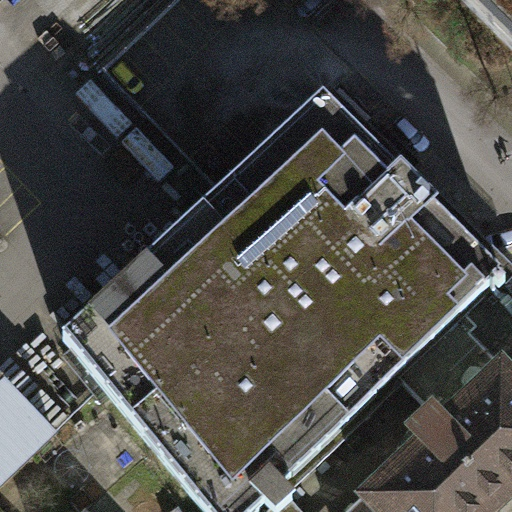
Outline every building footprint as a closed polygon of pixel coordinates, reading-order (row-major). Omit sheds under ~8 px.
[(511,0),(462,0),(511,49),(511,0)] [(511,294),(511,291),(326,106),(226,197),(66,343),(204,511),(264,511),(267,509),(270,511),(284,511),(292,506),(295,503),(285,493),(402,381),(412,391),(511,294)] [(511,294),(412,391),(436,416),(416,435),(425,444),(355,511),(499,511),(511,500),(511,294)] [(0,488),(57,434),(6,383),(0,389),(0,488)] [(511,511),(511,500),(499,511),(511,511)]
